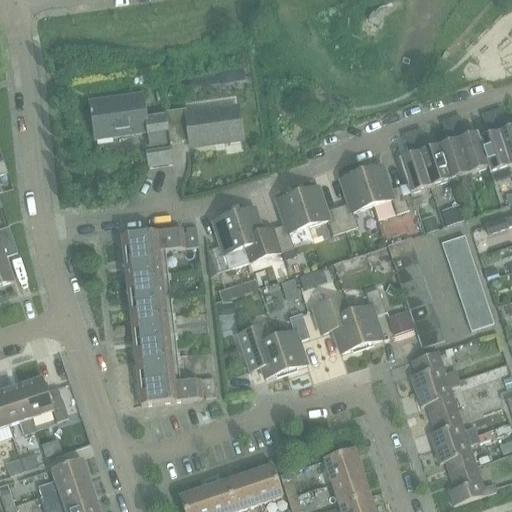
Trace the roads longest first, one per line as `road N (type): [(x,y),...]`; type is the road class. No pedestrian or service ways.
road 1 (residential): [(43,229),(199,210),(312,172),(385,132),(511,90)]
road 2 (residential): [(117,467),(365,390),(403,511)]
road 3 (residential): [(43,229),(13,12)]
road 4 (residential): [(117,467),(70,318)]
